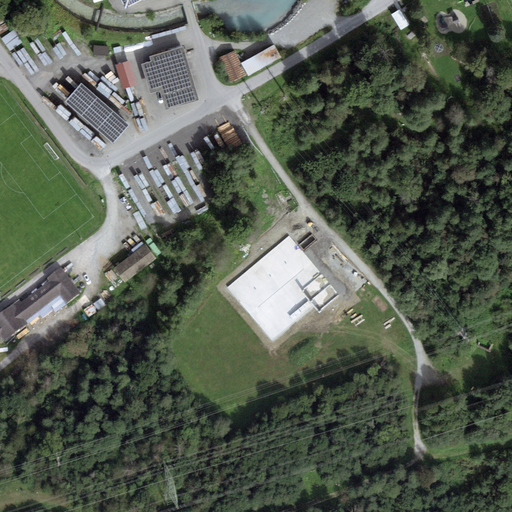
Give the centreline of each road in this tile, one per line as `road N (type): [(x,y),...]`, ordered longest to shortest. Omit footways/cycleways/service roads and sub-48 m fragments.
road 1 (residential): [(0,58),(95,161),(110,161),(211,107)]
road 2 (residential): [(211,107),(391,0)]
road 3 (track): [(0,313),(100,237),(116,211),(103,162)]
